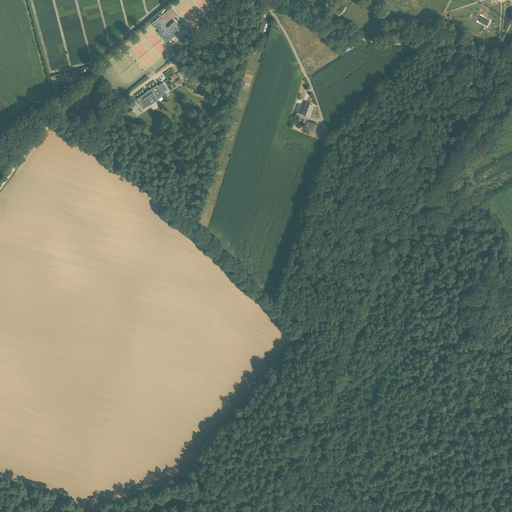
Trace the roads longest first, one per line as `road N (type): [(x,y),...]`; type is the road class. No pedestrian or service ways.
road 1 (track): [(267,4),(319,32),(457,46),(506,64),(415,198),(376,278)]
road 2 (track): [(14,167),(48,127),(92,152),(124,101),(219,31),(245,0)]
road 3 (track): [(295,453),(376,278)]
road 4 (track): [(376,278),(325,130)]
road 5 (unclassified): [(325,130),(267,4)]
